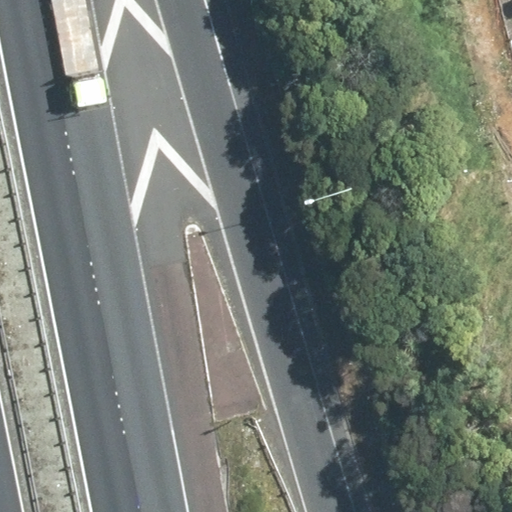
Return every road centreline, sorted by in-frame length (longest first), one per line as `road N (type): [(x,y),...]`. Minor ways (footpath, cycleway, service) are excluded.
road 1 (motorway): [(173,0),(328,511)]
road 2 (motorway): [(33,0),(130,511)]
